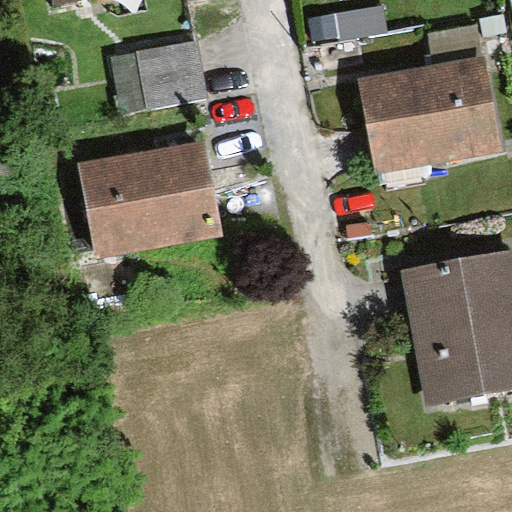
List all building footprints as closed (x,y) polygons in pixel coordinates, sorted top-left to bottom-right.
[(511,38),(511,1),(502,3),(507,39),(511,38)] [(199,101),(191,47),(109,58),(117,113),(199,101)] [(474,64),(359,81),(372,168),(487,152),(474,64)] [(11,102),(0,103),(0,160),(19,158),(11,102)] [(195,145),(75,164),(89,252),(209,233),(195,145)] [(511,270),(510,257),(399,275),(419,404),(511,388),(511,270)]
